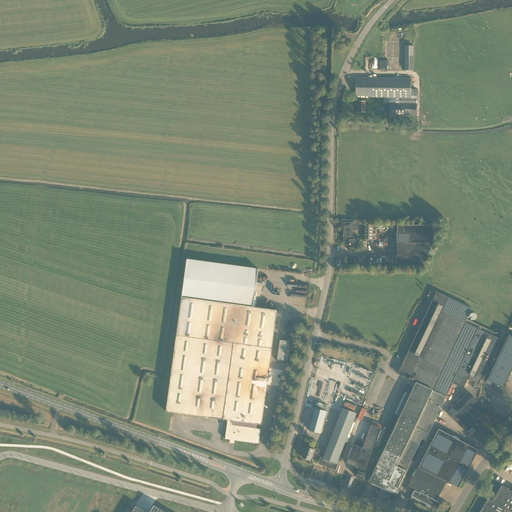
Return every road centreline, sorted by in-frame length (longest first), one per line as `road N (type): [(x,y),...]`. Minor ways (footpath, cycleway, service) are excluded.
road 1 (tertiary): [(285,462),(329,266),(337,91),(356,45),(392,0)]
road 2 (unclassified): [(232,495),(102,447),(0,424)]
road 3 (unclassified): [(0,457),(223,511)]
road 4 (primary): [(176,448),(0,383)]
